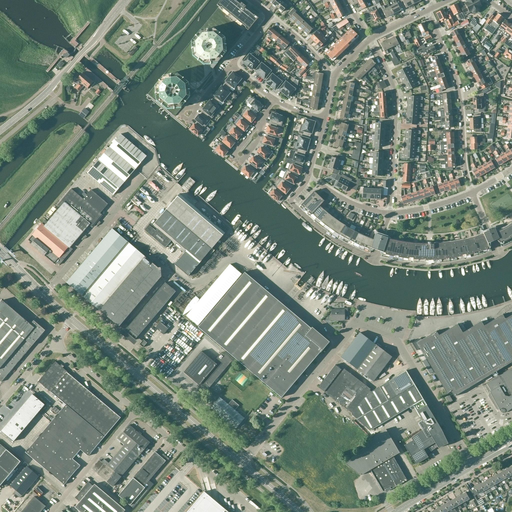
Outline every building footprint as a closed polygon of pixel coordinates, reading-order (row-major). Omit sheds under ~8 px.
[(174,115),(190,97),(213,67),(217,63),(226,53),(246,29),(248,30),(258,18),(254,15),(254,16),(244,8),(246,7),(241,3),(240,5),(234,0),(221,0),(217,5),(219,7),(200,31),(191,41),(164,75),(149,94),(174,115)] [(274,0),(275,1),(272,4),(277,8),(284,0),(280,0),(279,0),(274,0)] [(287,1),(285,0),(284,0),(277,8),(282,12),(285,9),(287,11),(292,5),(289,3),(287,6),(284,4),(287,1)] [(330,3),(332,7),(333,8),(340,5),(337,0),(330,3)] [(361,0),(358,2),(359,3),(358,4),(358,5),(358,6),(359,6),(360,6),(362,10),(368,6),(367,3),(371,1),(370,0),(361,0)] [(395,5),(390,7),(393,14),(401,11),(397,3),(397,4),(395,0),(393,1),(395,5)] [(406,8),(413,5),(411,0),(402,0),(403,1),(406,8)] [(480,4),(482,3),(480,0),(466,0),(466,2),(467,3),(464,4),(465,6),(461,9),(463,14),(466,12),(467,14),(472,12),(472,13),(475,14),(478,12),(479,9),(478,8),(481,6),(480,4)] [(450,7),(454,15),(457,14),(460,21),(465,19),(464,17),(461,12),(456,4),(454,5),(453,5),(450,6),(450,7)] [(342,10),(340,5),(333,8),(335,12),(332,13),(332,14),(330,15),(331,16),(342,10)] [(386,18),(393,14),(390,7),(385,9),(383,6),(381,7),(382,11),(386,18)] [(370,13),(374,22),(381,19),(375,7),(366,11),(367,14),(370,12),(370,13)] [(294,23),(299,17),(295,13),(296,11),(293,9),(289,14),(291,17),(290,18),(294,23)] [(345,15),(342,10),(331,16),(332,19),(335,18),(336,20),(345,15)] [(440,21),(447,17),(443,10),(436,13),(440,21)] [(301,15),(299,17),(294,23),(298,27),(305,19),(306,19),(302,16),(304,14),(302,12),(300,14),(301,15)] [(455,23),(450,14),(448,15),(453,27),(459,24),(457,21),(455,23)] [(484,29),(490,33),(492,35),(499,26),(498,25),(503,18),(498,14),(495,18),(491,15),(485,23),(487,24),(484,29)] [(309,22),(305,19),(298,27),(303,31),(308,25),(310,23),(310,24),(313,22),(311,20),(309,22)] [(505,21),(498,30),(500,32),(498,34),(501,36),(503,34),(510,24),(508,23),(508,22),(507,21),(506,21),(505,21)] [(310,27),(311,25),(310,24),(310,23),(308,25),(303,31),(307,35),(312,30),(310,27)] [(418,26),(421,34),(423,36),(429,33),(423,23),(418,26)] [(510,24),(503,34),(506,36),(508,38),(510,35),(511,32),(511,24),(511,25),(511,24),(510,25),(510,24)] [(263,42),(266,43),(275,32),(273,30),(273,29),(272,28),(271,29),(271,28),(266,33),(270,36),(266,40),(266,39),(263,42)] [(351,29),(347,32),(355,40),(358,37),(357,35),(351,29)] [(453,38),(459,35),(465,32),(463,29),(461,30),(458,32),(456,30),(450,33),(453,38)] [(310,38),(313,41),(321,34),(318,30),(310,38)] [(278,34),(275,32),(266,43),(267,45),(269,42),(271,40),(272,41),(273,39),(276,41),(280,36),(279,35),(280,35),(278,33),(278,34)] [(355,40),(347,32),(344,35),(352,43),(355,40)] [(399,34),(399,35),(402,42),(405,40),(407,44),(413,42),(408,33),(405,34),(404,32),(402,34),(402,33),(401,32),(400,32),(399,33),(399,34)] [(343,33),(339,36),(341,38),(349,46),(352,43),(344,35),(343,33)] [(325,37),(321,34),(313,41),(317,45),(325,37)] [(328,34),(325,37),(317,45),(320,48),(321,47),(328,40),(325,38),(327,37),(328,37),(329,36),(329,35),(328,34)] [(418,38),(414,41),(417,48),(421,45),(422,46),(424,45),(426,43),(425,42),(432,38),(430,35),(426,37),(419,41),(418,38)] [(461,38),(459,35),(453,38),(455,43),(462,40),(467,37),(466,35),(463,37),(461,38)] [(281,36),(280,36),(276,41),(280,45),(285,40),(282,38),(283,37),(281,36)] [(395,37),(388,41),(391,48),(396,45),(397,49),(400,47),(398,44),(395,37)] [(494,51),(501,38),(498,37),(494,45),(493,44),(490,49),(494,51)] [(338,41),(345,49),(349,46),(341,38),(338,41)] [(280,45),(279,46),(277,49),(279,50),(280,48),(284,51),(290,44),(289,43),(289,42),(287,41),(285,40),(280,45)] [(458,48),(467,43),(470,42),(468,40),(463,43),(462,40),(455,43),(458,48)] [(345,49),(338,41),(335,44),(342,52),(345,49)] [(391,48),(388,41),(380,44),(384,52),(384,51),(385,54),(388,53),(386,50),(391,48)] [(467,43),(458,48),(461,53),(467,50),(469,49),(472,47),(474,46),(473,44),(471,45),(471,44),(468,46),(467,43)] [(342,52),(335,44),(331,47),(339,55),(342,52)] [(417,48),(416,48),(418,53),(419,52),(420,54),(424,52),(425,56),(424,56),(424,58),(429,56),(428,54),(436,51),(433,45),(426,49),(424,45),(422,46),(417,48)] [(294,46),(293,47),(293,46),(291,48),(290,46),(283,54),(288,59),(289,59),(297,51),(295,48),(294,46)] [(339,55),(331,47),(328,50),(336,58),(339,55)] [(511,52),(507,49),(503,54),(511,60),(511,57),(511,52)] [(336,58),(328,50),(325,53),(333,61),(336,58)] [(470,55),(467,50),(461,53),(464,58),(470,55)] [(297,51),(289,59),(290,60),(291,59),(294,62),(296,60),(301,55),(300,54),(301,54),(299,52),(299,53),(297,51)] [(254,59),(249,55),(243,62),(247,66),(254,59)] [(295,66),(297,67),(305,59),(303,57),(304,57),(302,55),(301,55),(296,60),(299,62),(295,66)] [(429,62),(426,64),(426,66),(432,64),(439,61),(438,59),(439,58),(438,56),(437,56),(428,59),(429,62)] [(465,62),(468,67),(480,60),(482,59),(481,57),(476,59),(475,57),(473,58),(473,57),(469,58),(470,60),(465,62)] [(258,62),(254,58),(254,59),(247,66),(252,70),(258,62)] [(307,61),(305,59),(297,67),(298,69),(300,67),(301,67),(302,66),(304,68),(298,74),(300,76),(307,70),(305,68),(310,64),(309,63),(309,62),(308,61),(307,61)] [(370,59),(366,63),(371,68),(373,70),(372,71),(374,74),(376,72),(377,71),(373,67),(375,64),(370,59)] [(471,72),(477,69),(476,66),(482,63),(480,60),(474,64),(468,67),(471,72)] [(433,67),(428,69),(428,71),(441,67),(440,64),(441,64),(440,62),(439,62),(439,61),(432,64),(433,67)] [(371,68),(366,63),(361,67),(367,73),(369,70),(371,72),(372,71),(373,70),(371,68)] [(266,68),(261,64),(255,71),(260,75),(266,68)] [(397,73),(400,79),(410,74),(408,69),(409,69),(412,68),(410,66),(407,67),(398,72),(398,73),(397,73)] [(361,67),(357,71),(369,83),(370,82),(365,77),(366,77),(364,75),(367,73),(361,67)] [(430,76),(443,72),(442,69),(442,67),(441,67),(434,69),(435,71),(433,72),(433,73),(429,74),(430,76)] [(473,77),(483,72),(480,67),(477,69),(471,72),(473,77)] [(266,68),(260,75),(264,79),(271,71),(266,68)] [(369,83),(357,71),(353,76),(358,81),(361,78),(363,81),(364,80),(368,84),(369,83)] [(476,82),(482,79),(481,76),(487,73),(485,71),(483,72),(473,77),(476,82)] [(232,74),(231,74),(229,76),(230,77),(229,77),(237,83),(241,79),(233,72),(232,74)] [(414,72),(410,74),(400,79),(403,85),(413,80),(411,75),(412,75),(415,74),(414,72)] [(75,88),(77,90),(88,78),(82,73),(77,79),(81,83),(79,85),(78,85),(75,88)] [(322,81),(323,74),(314,73),(313,77),(312,77),(312,78),(312,79),(322,81)] [(277,78),(272,75),(266,82),(270,86),(277,78)] [(482,79),(476,82),(479,87),(481,86),(482,89),(489,86),(487,83),(489,82),(487,79),(491,77),(490,75),(482,79)] [(237,83),(229,77),(229,78),(229,77),(227,80),(226,82),(227,83),(225,85),(230,89),(232,87),(233,88),(237,83)] [(312,78),(309,77),(308,80),(312,80),(311,82),(314,82),(313,85),(321,87),(322,81),(312,79),(312,78)] [(90,80),(88,78),(77,90),(79,92),(82,88),(81,87),(83,85),(87,88),(93,82),(92,82),(93,81),(91,79),(90,80)] [(284,84),(277,78),(270,86),(275,90),(278,87),(280,89),(284,84)] [(413,80),(403,85),(406,91),(406,90),(407,91),(416,86),(420,84),(419,82),(416,83),(416,84),(415,84),(413,80)] [(285,82),(284,84),(280,89),(279,90),(284,94),(290,86),(285,82)] [(347,83),(346,89),(355,91),(355,92),(358,93),(359,90),(356,90),(356,88),(353,87),(354,84),(347,83)] [(448,88),(446,83),(440,85),(430,88),(431,90),(435,89),(440,87),(440,88),(438,89),(439,92),(441,92),(441,91),(448,88)] [(230,89),(225,85),(223,88),(222,86),(220,88),(218,90),(218,91),(226,97),(229,93),(228,91),(230,89)] [(295,90),(290,86),(284,94),(289,98),(295,90)] [(226,97),(218,91),(217,92),(217,91),(215,94),(216,94),(214,96),(216,97),(214,100),(218,103),(220,101),(222,102),(226,97)] [(473,104),(485,104),(485,98),(484,98),(483,95),(479,96),(480,98),(472,99),(473,104)] [(257,102),(253,99),(247,106),(255,112),(257,110),(258,111),(262,106),(259,104),(260,104),(258,102),(257,102)] [(216,105),(218,103),(214,100),(212,102),(210,101),(209,102),(208,102),(206,104),(207,105),(206,105),(216,113),(220,108),(216,105)] [(308,101),(305,101),(305,103),(307,104),(306,105),(310,106),(310,109),(317,110),(318,104),(308,103),(308,101)] [(485,109),(485,104),(473,104),(473,110),(478,109),(478,113),(484,112),(484,109),(485,109)] [(206,105),(206,106),(206,105),(204,108),(203,110),(204,111),(202,114),(207,117),(209,115),(212,118),(216,113),(206,105)] [(255,114),(247,107),(241,115),(251,123),(255,118),(254,116),(255,114)] [(350,115),(354,116),(354,114),(351,113),(351,112),(349,111),(349,108),(342,107),(341,112),(348,114),(348,113),(351,114),(350,115)] [(406,117),(417,118),(421,119),(421,116),(419,116),(417,116),(418,111),(406,110),(406,117)] [(208,119),(207,117),(202,114),(200,116),(199,115),(197,117),(196,117),(194,119),(204,127),(208,122),(206,121),(208,119)] [(275,115),(272,114),(270,120),(272,120),(271,123),(281,126),(284,117),(278,115),(276,114),(275,115)] [(469,119),(469,124),(478,124),(481,124),(480,119),(480,115),(474,116),(474,119),(469,119)] [(248,123),(240,116),(234,123),(244,131),(246,129),(248,126),(246,125),(248,123)] [(417,118),(406,117),(405,124),(406,124),(416,125),(421,125),(421,123),(418,123),(417,123),(417,118)] [(314,122),(305,119),(303,125),(313,128),(313,127),(314,125),(314,124),(314,122)] [(194,124),(190,129),(193,132),(192,132),(194,134),(195,133),(198,136),(201,131),(203,133),(206,130),(197,123),(196,126),(194,124)] [(339,129),(347,131),(349,132),(349,133),(352,134),(353,132),(349,131),(350,129),(347,129),(348,126),(341,123),(339,129)] [(270,127),(268,126),(267,129),(266,132),(276,135),(278,129),(275,128),(276,126),(271,124),(270,127)] [(481,129),(481,124),(478,124),(469,124),(470,130),(475,130),(475,133),(481,133),(481,129)] [(240,133),(241,131),(233,125),(227,132),(237,140),(239,138),(239,137),(241,135),(240,133)] [(313,128),(303,125),(301,131),(304,132),(303,135),(308,136),(309,133),(311,134),(312,131),(312,132),(313,129),(312,129),(313,128)] [(87,173),(94,179),(113,196),(146,157),(120,135),(87,173)] [(277,138),(267,135),(267,138),(265,137),(264,140),(263,140),(262,143),(275,147),(277,138)] [(302,137),(300,137),(298,143),(308,145),(309,142),(309,140),(307,139),(308,136),(303,135),(302,137)] [(348,138),(345,137),(338,135),(336,141),(346,143),(345,145),(349,146),(349,143),(347,142),(348,138)] [(234,140),(230,136),(228,139),(226,137),(222,142),(230,149),(234,144),(232,143),(234,140)] [(307,146),(308,145),(298,143),(295,151),(303,154),(304,151),(306,151),(307,149),(308,146),(307,146)] [(227,149),(223,145),(221,147),(219,146),(215,151),(223,157),(227,152),(226,151),(227,149)] [(258,150),(256,152),(266,160),(272,153),(264,146),(262,149),(261,147),(259,150),(258,150)] [(357,147),(356,151),(354,150),(353,151),(354,152),(352,159),(357,160),(359,153),(359,152),(360,152),(361,148),(360,148),(357,147)] [(303,154),(295,151),(293,151),(291,160),(303,163),(304,160),(303,160),(304,157),(302,156),(303,154)] [(508,160),(504,154),(499,157),(503,163),(508,160)] [(331,161),(330,163),(340,166),(341,161),(343,161),(344,157),(338,155),(337,159),(334,158),(335,158),(331,157),(330,160),(331,161)] [(264,163),(256,156),(254,158),(253,157),(251,160),(250,159),(249,162),(259,170),(264,163)] [(486,157),(484,158),(486,161),(485,161),(487,164),(486,164),(490,171),(494,168),(491,162),(489,162),(488,159),(487,160),(486,157)] [(499,166),(503,163),(499,157),(495,159),(499,166)] [(301,165),(291,161),(288,170),(300,174),(301,171),(300,171),(302,168),(300,168),(301,165)] [(455,161),(444,162),(440,162),(440,165),(445,165),(446,171),(453,170),(452,167),(455,167),(455,161)] [(340,166),(330,163),(329,165),(328,169),(331,170),(331,169),(334,170),(332,174),(337,175),(338,175),(340,171),(338,171),(340,166)] [(490,171),(486,164),(481,167),(485,173),(490,171)] [(247,168),(245,167),(241,171),(244,174),(246,176),(246,175),(251,179),(257,172),(249,166),(247,168)] [(485,173),(481,167),(477,169),(481,176),(485,173)] [(481,176),(477,169),(472,172),(476,179),(481,176)] [(296,175),(287,170),(283,178),(294,184),(296,182),(295,181),(297,179),(295,178),(296,175)] [(453,173),(451,174),(449,175),(450,178),(452,177),(453,180),(452,180),(455,188),(460,186),(457,179),(456,180),(455,176),(454,177),(453,173)] [(337,175),(334,180),(338,182),(337,184),(336,183),(335,187),(338,188),(339,188),(341,189),(347,177),(342,175),(341,176),(338,175),(337,175)] [(347,177),(341,189),(343,190),(343,191),(346,192),(348,189),(347,189),(348,187),(352,189),(355,183),(351,181),(351,180),(347,177)] [(290,185),(282,179),(276,186),(286,194),(289,189),(288,188),(290,185)] [(450,190),(447,182),(441,184),(442,184),(445,191),(450,190)] [(282,193),(273,186),(271,189),(273,190),(270,195),(272,197),(272,198),(274,200),(274,199),(277,201),(281,196),(280,195),(282,193)] [(362,198),(368,199),(369,189),(363,189),(364,187),(360,187),(360,194),(363,194),(362,198)] [(432,187),(426,189),(428,196),(434,194),(432,187)] [(380,190),(375,189),(374,199),(380,200),(380,195),(383,196),(384,189),(380,188),(380,190)] [(428,196),(426,189),(420,191),(422,198),(428,196)] [(70,248),(85,231),(89,225),(92,227),(102,216),(100,214),(83,200),(71,190),(62,201),(64,203),(44,226),(70,248)] [(83,200),(100,214),(108,205),(91,190),(83,200)] [(422,198),(420,191),(413,193),(416,200),(422,198)] [(309,217),(310,216),(320,206),(324,201),(314,192),(299,208),(300,207),(310,216),(309,217)] [(416,200),(413,193),(407,195),(409,203),(416,200)] [(149,225),(144,231),(165,248),(170,242),(180,250),(184,253),(174,265),(179,269),(188,276),(198,265),(225,233),(179,194),(152,226),(153,227),(152,228),(149,225)] [(409,203),(407,195),(401,198),(403,205),(409,203)] [(323,210),(320,206),(310,216),(312,218),(315,215),(317,217),(323,210)] [(327,213),(323,210),(317,217),(316,218),(317,217),(319,219),(317,222),(319,224),(327,213)] [(332,217),(327,213),(319,224),(318,225),(319,224),(321,225),(323,222),(326,224),(332,217)] [(336,220),(332,217),(326,224),(325,225),(325,226),(326,225),(328,226),(326,229),(328,231),(336,220)] [(340,223),(336,220),(328,231),(328,232),(328,231),(330,232),(332,229),(335,231),(340,223)] [(494,232),(494,233),(495,235),(496,234),(497,236),(498,239),(500,243),(499,244),(500,244),(511,237),(511,221),(511,222),(510,223),(509,224),(508,224),(507,225),(506,225),(505,226),(504,227),(502,228),(501,228),(500,229),(499,229),(498,230),(497,231),(496,231),(494,232)] [(343,224),(340,223),(335,231),(334,232),(335,232),(335,231),(338,233),(336,236),(338,237),(347,223),(345,222),(343,224)] [(347,223),(345,226),(338,237),(337,238),(338,237),(340,238),(342,235),(345,237),(349,228),(348,227),(349,225),(347,223)] [(73,250),(70,248),(44,226),(42,224),(28,241),(30,242),(29,243),(54,264),(55,263),(57,263),(59,265),(73,250)] [(354,231),(349,228),(345,237),(344,238),(345,237),(348,238),(346,241),(348,243),(354,231)] [(492,229),(490,230),(486,232),(484,233),(483,234),(485,238),(487,244),(498,239),(497,236),(496,234),(495,235),(494,233),(494,232),(496,231),(494,228),(492,229)] [(112,229),(89,256),(106,270),(128,243),(112,229)] [(359,233),(354,231),(348,243),(347,244),(348,244),(348,243),(350,244),(352,241),(354,242),(355,242),(359,233)] [(359,233),(355,242),(354,242),(354,243),(355,243),(355,242),(358,243),(356,247),(358,248),(364,235),(359,233)] [(388,238),(387,238),(383,253),(383,254),(381,253),(381,254),(383,254),(399,257),(416,260),(433,260),(448,259),(462,257),(476,253),(490,248),(491,248),(489,248),(487,244),(485,238),(483,234),(484,233),(482,233),(482,234),(481,234),(480,234),(478,235),(476,236),(474,236),(473,236),(472,237),(471,237),(470,238),(469,238),(467,238),(465,239),(463,239),(462,239),(462,240),(460,240),(459,240),(457,241),(456,241),(454,241),(452,241),(450,242),(449,242),(448,242),(446,242),(444,243),(443,243),(441,243),(439,243),(437,243),(436,243),(435,243),(434,243),(433,243),(432,243),(431,243),(430,243),(428,243),(427,243),(426,243),(425,243),(424,243),(423,243),(422,243),(420,243),(418,243),(416,243),(415,243),(413,243),(411,242),(410,242),(409,242),(407,242),(405,242),(403,241),(402,241),(400,241),(398,241),(397,240),(396,240),(394,240),(392,239),(390,239),(389,239),(388,238)] [(375,234),(373,239),(370,250),(371,250),(371,251),(372,250),(371,250),(371,249),(377,251),(383,253),(387,238),(386,237),(382,236),(375,234)] [(369,237),(364,235),(358,248),(358,249),(359,248),(361,249),(362,245),(365,246),(365,247),(369,237)] [(373,239),(369,237),(365,247),(365,246),(364,248),(365,248),(365,247),(368,248),(367,251),(369,252),(369,253),(370,253),(371,250),(370,250),(373,239)] [(99,310),(144,257),(128,243),(106,270),(83,297),(99,310)] [(67,283),(83,297),(106,270),(89,256),(67,283)] [(160,271),(144,257),(99,310),(119,327),(161,277),(160,271)] [(198,326),(241,274),(230,264),(186,316),(198,326)] [(282,398),(319,354),(302,340),(311,329),(245,273),(198,328),(282,398)] [(135,340),(158,312),(176,292),(166,283),(124,331),(135,340)] [(0,381),(1,382),(2,383),(46,331),(37,324),(34,321),(31,325),(20,316),(3,301),(0,304),(0,381)] [(348,315),(348,309),(344,309),(344,310),(332,310),(332,321),(344,321),(344,315),(348,315)] [(454,397),(511,361),(511,315),(505,320),(502,315),(484,326),(481,322),(463,333),(457,325),(447,331),(445,328),(443,330),(441,327),(435,330),(436,332),(422,340),(420,338),(420,337),(416,340),(417,340),(412,343),(416,351),(420,349),(447,394),(451,391),(454,397)] [(163,335),(168,329),(160,322),(155,328),(152,332),(158,337),(161,333),(163,335)] [(312,328),(311,329),(302,340),(319,354),(329,342),(312,328)] [(357,370),(376,345),(360,333),(341,357),(357,370)] [(357,370),(361,372),(373,382),(392,358),(376,345),(357,370)] [(214,362),(201,351),(184,372),(199,385),(202,382),(209,388),(232,361),(221,353),(214,362)] [(66,405),(50,424),(26,453),(64,485),(80,466),(73,459),(80,450),(88,457),(121,418),(67,373),(68,372),(55,362),(38,382),(66,405)] [(370,390),(342,368),(341,370),(335,365),(318,387),(351,413),(350,415),(356,420),(383,403),(376,389),(371,392),(369,391),(370,390)] [(511,367),(481,386),(482,386),(484,385),(489,394),(490,393),(501,413),(501,412),(502,413),(503,413),(504,413),(509,410),(511,410),(511,367)] [(384,403),(414,385),(406,371),(379,387),(376,389),(384,403)] [(414,385),(383,403),(356,420),(362,424),(370,431),(409,407),(411,409),(414,407),(415,409),(416,411),(426,405),(414,385)] [(32,392),(1,429),(13,439),(44,403),(32,392)] [(220,398),(211,409),(229,424),(230,424),(235,429),(244,418),(228,404),(229,403),(223,397),(222,399),(220,398)] [(437,447),(438,448),(448,444),(446,440),(449,439),(444,434),(426,405),(416,411),(422,421),(418,424),(423,431),(412,438),(413,440),(404,445),(415,463),(427,456),(423,450),(427,447),(431,452),(437,447)] [(125,445),(107,466),(121,477),(150,443),(129,425),(118,439),(125,445)] [(385,430),(345,464),(359,475),(370,469),(399,453),(385,430)] [(0,486),(21,462),(0,444),(0,486)] [(155,452),(133,478),(144,487),(163,465),(164,466),(169,459),(163,454),(161,457),(155,452)] [(407,480),(393,456),(370,470),(383,492),(386,490),(387,491),(391,489),(407,480)] [(113,487),(121,477),(107,466),(106,467),(106,466),(102,463),(99,461),(92,469),(113,487)] [(23,496),(39,477),(28,467),(11,486),(23,496)] [(510,476),(506,469),(501,473),(505,479),(504,480),(506,483),(508,482),(506,479),(509,477),(510,476)] [(505,479),(501,473),(496,475),(499,482),(499,483),(501,486),(503,485),(501,482),(504,480),(505,479)] [(493,486),(495,489),(497,488),(495,485),(499,483),(499,482),(496,475),(490,479),(494,485),(493,486)] [(144,487),(133,478),(118,495),(130,505),(145,488),(144,487)] [(494,485),(490,479),(485,482),(489,488),(488,489),(490,492),(492,491),(490,488),(493,486),(494,485)] [(489,488),(485,482),(479,485),(483,492),(482,492),(484,496),(484,495),(486,494),(484,491),(488,489),(489,488)] [(124,511),(125,511),(117,504),(94,485),(93,487),(89,483),(75,498),(80,502),(75,508),(80,511),(124,511)] [(483,492),(479,485),(474,488),(477,494),(477,495),(479,499),(484,496),(482,492),(483,492)] [(227,511),(204,492),(187,511),(227,511)] [(465,493),(460,496),(463,503),(465,506),(467,505),(465,502),(469,499),(465,493)] [(463,503),(460,496),(454,499),(458,506),(457,506),(459,510),(461,508),(459,505),(463,503)] [(22,511),(41,511),(46,507),(35,497),(22,511)] [(454,499),(449,502),(452,509),(453,511),(456,511),(454,508),(457,506),(458,506),(454,499)] [(452,509),(449,502),(443,505),(447,511),(446,511),(449,511),(448,511),(452,509)]
